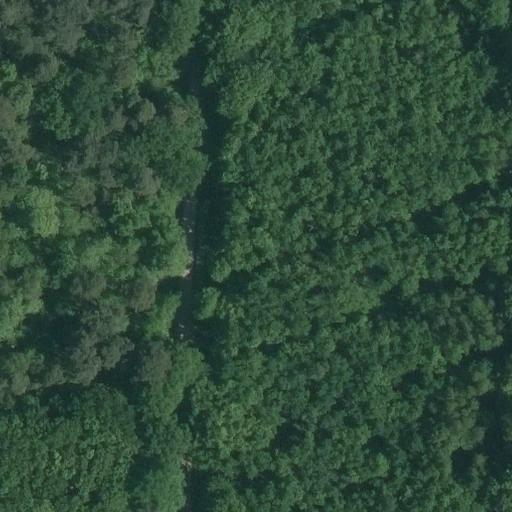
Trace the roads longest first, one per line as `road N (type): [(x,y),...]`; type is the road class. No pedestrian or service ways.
road 1 (track): [(197,0),(183,511)]
road 2 (track): [(190,209),(390,137),(511,76)]
